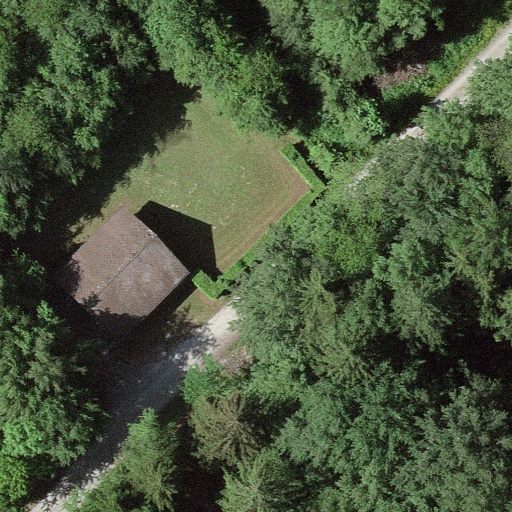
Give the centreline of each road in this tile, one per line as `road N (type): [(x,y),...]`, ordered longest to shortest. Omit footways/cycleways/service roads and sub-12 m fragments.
road 1 (track): [(39,511),(511,49)]
road 2 (track): [(151,399),(51,301)]
